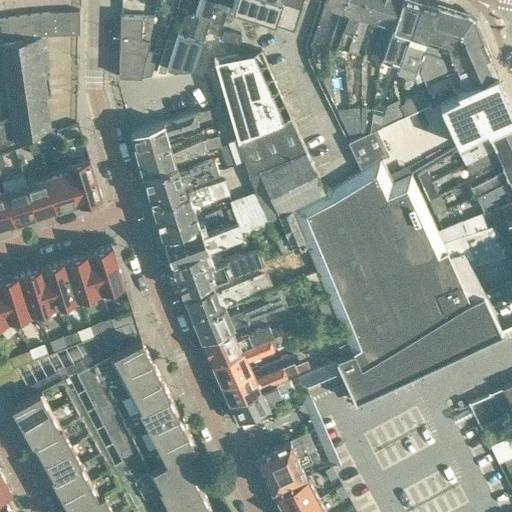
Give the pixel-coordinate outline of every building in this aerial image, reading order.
[(179,0),(177,5),(187,8),(187,6),(189,0),(179,0)] [(187,8),(184,16),(199,10),(210,14),(214,3),(214,0),(189,0),(187,6),(187,8)] [(229,0),(227,7),(228,8),(230,1),(292,22),(299,0),(229,0)] [(324,0),(313,39),(322,42),(333,7),(341,10),(344,0),(324,0)] [(349,12),(336,54),(346,57),(349,49),(350,45),(364,0),(344,0),(341,10),(349,12)] [(364,0),(350,45),(349,49),(357,52),(368,18),(375,20),(381,0),(364,0)] [(381,22),(370,56),(382,60),(401,0),(381,0),(375,20),(381,22)] [(401,0),(382,60),(399,66),(410,31),(411,31),(419,0),(401,0)] [(399,66),(398,69),(414,74),(418,64),(423,48),(427,36),(428,37),(437,4),(425,0),(419,0),(411,31),(410,31),(399,66)] [(423,48),(418,64),(422,65),(421,69),(452,53),(483,40),(474,18),(468,13),(437,4),(428,37),(427,36),(423,48)] [(55,33),(79,33),(79,9),(54,11),(55,33)] [(175,41),(168,65),(173,67),(194,66),(203,35),(210,14),(199,10),(184,16),(180,28),(176,39),(175,41)] [(42,11),(39,11),(30,13),(34,35),(44,33),(42,11)] [(44,33),(55,33),(54,11),(42,11),(44,33)] [(22,37),(34,35),(30,13),(18,15),(22,37)] [(120,14),(118,75),(141,76),(147,49),(154,16),(121,14),(120,14)] [(18,15),(7,16),(10,38),(22,37),(18,15)] [(7,16),(0,17),(0,39),(10,38),(7,16)] [(223,29),(220,38),(239,42),(241,32),(223,29)] [(33,132),(50,126),(49,124),(45,96),(50,95),(46,71),(49,71),(44,35),(44,33),(34,35),(22,37),(10,38),(0,39),(0,53),(13,138),(13,139),(33,132)] [(166,38),(156,71),(165,73),(168,65),(175,41),(166,38)] [(421,69),(420,72),(425,84),(489,55),(483,40),(452,53),(421,69)] [(147,49),(141,76),(151,74),(158,52),(147,49)] [(260,49),(214,58),(238,137),(291,116),(260,49)] [(489,55),(425,84),(429,93),(451,83),(454,90),(456,89),(457,92),(469,87),(498,74),(489,55)] [(331,73),(321,74),(331,95),(335,94),(331,73)] [(458,93),(439,103),(440,104),(452,130),(457,142),(458,144),(482,130),(487,127),(511,115),(511,106),(510,101),(498,74),(469,87),(457,92),(458,93)] [(384,112),(380,125),(406,112),(401,100),(399,97),(388,103),(384,112)] [(362,104),(349,106),(351,131),(362,129),(362,104)] [(373,106),(362,104),(362,129),(370,126),(372,109),(373,106)] [(349,106),(337,108),(348,131),(351,131),(349,106)] [(370,126),(369,130),(376,126),(380,125),(384,112),(372,109),(370,126)] [(193,112),(130,131),(137,153),(169,142),(166,135),(198,123),(193,112)] [(468,148),(460,153),(465,163),(466,162),(466,163),(497,147),(511,140),(511,115),(487,127),(488,130),(474,138),(478,146),(469,150),(468,148)] [(238,137),(229,141),(236,162),(244,159),(250,178),(255,193),(232,201),(237,217),(238,221),(243,234),(280,214),(292,208),(324,190),(290,116),(238,137)] [(0,145),(12,141),(8,118),(0,120),(0,145)] [(82,135),(78,122),(56,129),(57,134),(60,142),(82,135)] [(369,130),(347,140),(361,168),(381,157),(389,153),(377,128),(376,126),(369,130)] [(61,145),(60,142),(57,134),(50,136),(53,147),(61,145)] [(169,142),(137,153),(144,176),(175,163),(206,150),(215,147),(218,145),(222,144),(218,134),(202,140),(202,139),(172,151),(169,142)] [(40,151),(36,140),(28,143),(32,154),(40,151)] [(511,140),(497,147),(466,163),(471,172),(501,156),(503,162),(511,158),(511,140)] [(222,144),(218,145),(225,166),(236,162),(229,141),(222,144)] [(67,163),(65,163),(67,168),(69,167),(79,202),(83,200),(87,199),(101,195),(95,175),(89,156),(67,163)] [(324,190),(292,208),(306,245),(317,271),(321,280),(325,292),(334,313),(350,352),(335,359),(339,366),(355,400),(500,332),(483,295),(471,303),(449,255),(443,242),(437,228),(411,171),(392,180),(388,173),(381,157),(361,168),(324,190)] [(477,184),(473,187),(477,194),(481,192),(511,177),(511,158),(503,162),(507,170),(477,184)] [(175,163),(144,176),(149,194),(151,200),(152,203),(163,236),(205,221),(204,217),(200,218),(194,201),(209,197),(209,199),(228,193),(223,178),(204,184),(205,185),(185,192),(183,186),(182,182),(219,170),(215,159),(178,171),(175,163)] [(67,168),(47,174),(58,208),(62,207),(66,206),(79,202),(69,167),(67,168)] [(426,168),(417,173),(423,186),(432,181),(426,168)] [(25,181),(36,215),(58,208),(47,174),(25,181)] [(24,176),(2,182),(4,187),(14,222),(36,215),(25,181),(24,176)] [(511,177),(481,192),(477,194),(484,210),(500,202),(500,203),(511,196),(511,177)] [(432,181),(423,186),(430,200),(439,196),(432,181)] [(0,226),(14,222),(4,187),(0,188),(0,226)] [(439,196),(430,200),(436,213),(446,209),(440,195),(439,196)] [(511,196),(500,203),(508,218),(511,215),(511,196)] [(287,231),(276,235),(283,254),(306,245),(292,208),(280,214),(287,231)] [(442,226),(437,228),(443,242),(461,235),(469,232),(472,231),(483,227),(489,226),(483,210),(442,226)] [(495,223),(483,227),(496,257),(504,254),(502,248),(505,247),(510,258),(511,257),(511,215),(508,218),(495,223)] [(205,221),(163,236),(171,261),(201,249),(244,234),(243,234),(238,221),(237,217),(207,228),(205,221)] [(483,227),(472,231),(485,260),(496,257),(483,227)] [(469,232),(461,235),(474,264),(485,260),(472,231),(469,232)] [(461,235),(443,242),(449,255),(463,251),(469,265),(474,264),(461,235)] [(111,243),(88,250),(101,290),(124,283),(113,249),(111,243)] [(201,249),(171,261),(174,271),(178,279),(179,283),(180,286),(182,291),(264,261),(256,245),(227,256),(228,258),(222,260),(221,258),(219,259),(213,256),(212,258),(205,258),(201,249)] [(88,250),(65,257),(77,298),(101,290),(88,250)] [(463,251),(449,255),(471,303),(483,295),(469,265),(463,251)] [(65,257),(41,265),(54,305),(77,298),(65,257)] [(41,265),(18,272),(31,312),(54,305),(41,265)] [(317,271),(302,276),(305,286),(321,280),(317,271)] [(18,272),(0,277),(0,296),(7,320),(31,312),(18,272)] [(213,285),(185,297),(193,318),(194,320),(225,307),(225,305),(272,286),(267,272),(216,293),(213,285)] [(225,307),(194,320),(202,340),(232,328),(287,304),(279,286),(268,291),(270,298),(265,300),(229,315),(225,307)] [(325,292),(314,296),(323,317),(334,313),(325,292)] [(0,296),(0,327),(7,336),(15,329),(7,320),(0,296)] [(110,318),(113,327),(114,328),(135,319),(132,309),(110,318)] [(106,330),(113,327),(110,318),(109,316),(102,319),(106,330)] [(139,330),(135,319),(114,328),(118,338),(139,330)] [(232,328),(202,340),(212,362),(270,339),(273,338),(268,325),(236,337),(232,328)] [(83,326),(68,332),(73,344),(88,338),(83,326)] [(73,344),(68,332),(61,335),(65,347),(73,344)] [(270,339),(212,362),(220,379),(222,383),(222,384),(252,371),(252,370),(250,367),(248,362),(275,351),(275,350),(284,346),(280,335),(273,338),(270,339)] [(141,336),(110,352),(119,371),(150,354),(141,336)] [(43,342),(29,348),(33,359),(47,353),(43,342)] [(14,367),(33,359),(28,348),(8,357),(14,367)] [(159,373),(150,354),(119,371),(129,389),(159,373)] [(0,373),(14,367),(8,357),(0,361),(0,373)] [(252,371),(222,384),(230,401),(276,382),(293,375),(298,373),(294,362),(255,378),(252,371)] [(19,376),(14,367),(0,373),(0,385),(2,389),(3,388),(2,387),(19,376)] [(169,391),(159,373),(129,389),(138,407),(169,391)] [(276,382),(230,401),(238,419),(239,418),(251,414),(274,404),(271,396),(280,393),(297,385),(294,377),(293,375),(276,382)] [(11,404),(20,422),(51,405),(41,387),(11,404)] [(178,409),(169,391),(138,407),(148,425),(178,409)] [(20,422),(30,439),(61,422),(51,405),(20,422)] [(157,443),(188,427),(178,409),(148,425),(157,443)] [(251,414),(239,418),(243,426),(254,421),(251,414)] [(500,418),(480,426),(489,443),(508,435),(500,418)] [(30,439),(40,457),(70,440),(61,422),(30,439)] [(194,446),(197,445),(188,427),(157,443),(166,459),(183,450),(184,452),(194,446)] [(272,489),(301,476),(305,474),(301,465),(319,457),(307,430),(255,454),(272,489)] [(511,443),(508,435),(489,443),(494,455),(511,447),(511,443)] [(40,457),(50,475),(80,458),(70,440),(40,457)] [(149,468),(171,511),(198,511),(212,505),(201,485),(197,477),(184,452),(183,450),(166,459),(149,468)] [(511,454),(501,459),(509,476),(511,474),(511,454)] [(50,475),(60,493),(90,475),(80,458),(50,475)] [(332,464),(324,468),(330,479),(337,475),(332,464)] [(0,496),(11,490),(0,470),(0,496)] [(60,493),(70,511),(103,492),(102,490),(99,492),(90,475),(60,493)] [(276,494),(275,495),(281,505),(280,505),(284,511),(288,511),(318,496),(308,477),(276,494)] [(342,484),(335,487),(340,498),(348,494),(342,484)] [(114,511),(103,492),(70,511),(114,511)] [(326,511),(318,496),(288,511),(326,511)] [(0,504),(0,511),(11,511),(5,501),(0,504)]
